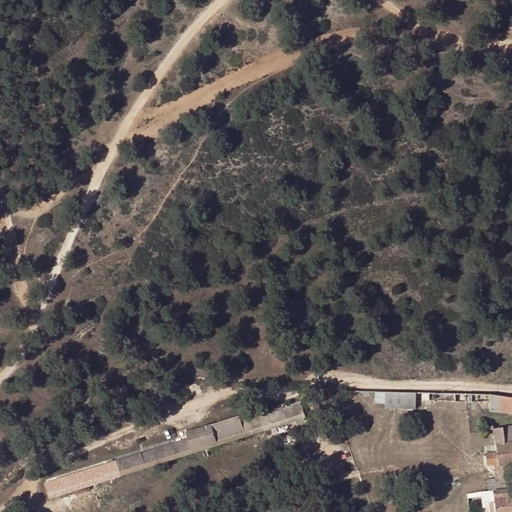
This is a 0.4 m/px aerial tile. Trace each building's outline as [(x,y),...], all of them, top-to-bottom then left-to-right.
[(379,390),(378,402),(388,402),(389,391),(379,390)] [(390,408),(422,408),(422,391),(390,390),(390,408)] [(511,394),(495,393),(493,410),(511,411),(511,394)] [(511,415),(475,411),(410,415),(412,427),(489,423),(495,466),(485,467),(485,478),(511,475),(511,415)] [(410,415),(389,417),(390,433),(412,430),(412,427),(410,415)] [(188,441),(42,473),(45,489),(306,432),(302,418),(213,437),(211,429),(187,435),(188,441)] [(497,511),(511,511),(511,499),(504,501),(497,502),(497,511)]
